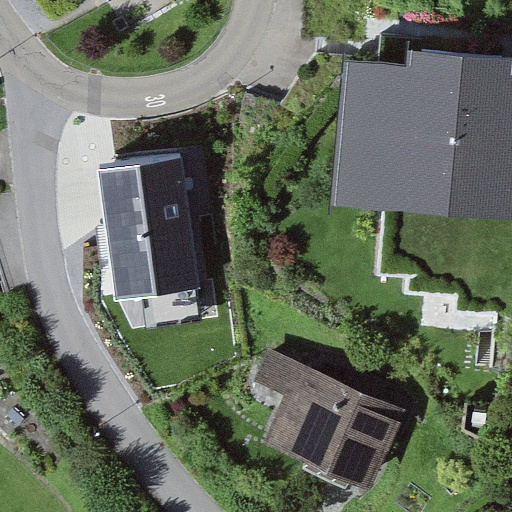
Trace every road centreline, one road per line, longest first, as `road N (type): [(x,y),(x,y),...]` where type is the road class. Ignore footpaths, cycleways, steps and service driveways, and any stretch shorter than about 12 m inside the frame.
road 1 (residential): [(46,88),(44,295),(162,482),(193,511)]
road 2 (residential): [(46,88),(149,101),(228,73),(254,0)]
